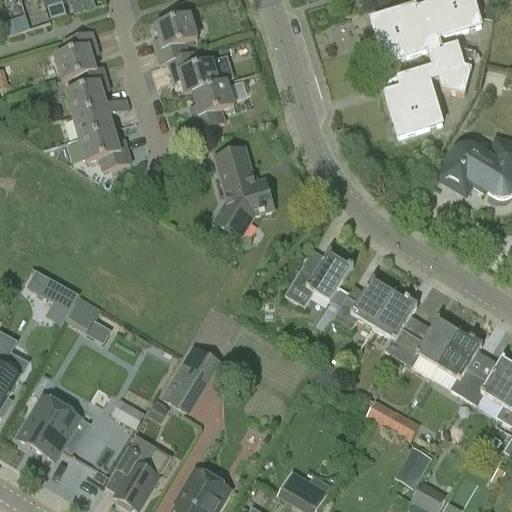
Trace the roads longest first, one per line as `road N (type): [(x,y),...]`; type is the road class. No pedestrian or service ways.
road 1 (unclassified): [(511,312),(371,223),(335,187),(309,144),(269,0)]
road 2 (residential): [(162,165),(123,36),(123,0)]
